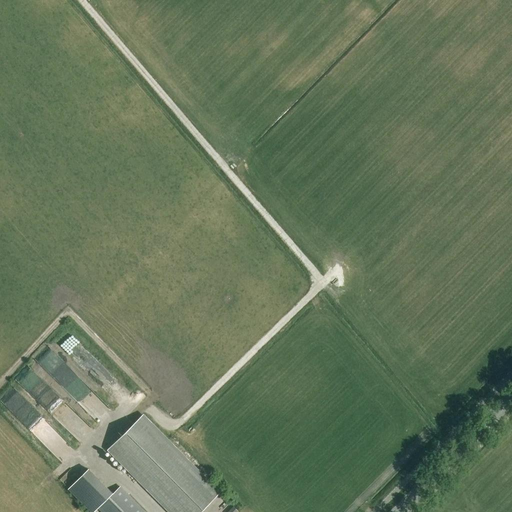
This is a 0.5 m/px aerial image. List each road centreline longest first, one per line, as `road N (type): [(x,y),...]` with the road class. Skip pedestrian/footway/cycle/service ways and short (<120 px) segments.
road 1 (track): [(91,447),(134,401),(172,425),(321,284),(80,0)]
road 2 (primary): [(400,511),(511,398)]
